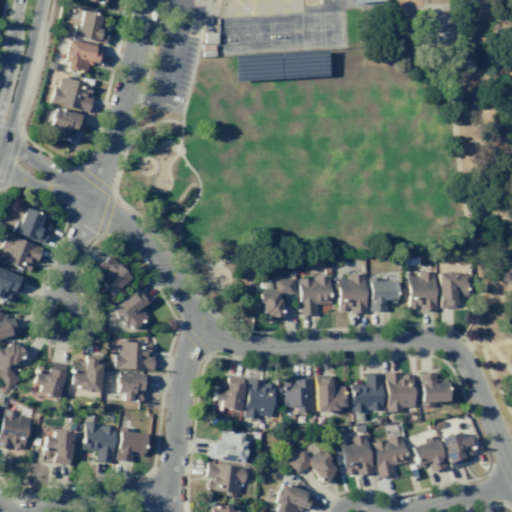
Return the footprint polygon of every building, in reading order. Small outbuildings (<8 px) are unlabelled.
[(105,28),(102,43),(70,35),(73,23),(76,24),(79,10),(98,14),(95,26),(105,28)] [(97,63),(100,48),(66,39),(65,46),(63,45),(61,53),(63,53),(61,60),(65,61),(64,69),(83,73),(85,64),(89,65),(90,61),(97,63)] [(57,64),(56,70),(45,67),(47,61),(57,64)] [(58,77),(62,78),(63,75),(70,77),(69,80),(90,86),(87,95),(84,94),(84,95),(89,97),(85,112),(48,101),(52,87),(55,87),(58,77)] [(52,107),(84,116),(79,132),(70,129),(70,130),(71,131),(68,141),(50,135),(53,124),(47,122),(52,107)] [(44,215),(19,208),(12,234),(41,242),(46,226),(42,225),(44,215)] [(0,261),(26,271),(30,261),(34,262),(39,248),(3,234),(0,241),(0,261)] [(109,295),(127,277),(108,256),(89,273),(109,295)] [(17,294),(23,277),(0,269),(0,299),(6,301),(10,291),(17,294)] [(404,276),(405,310),(432,309),(431,271),(415,271),(415,276),(404,276)] [(453,307),(453,296),(465,295),(464,272),(435,273),(437,308),(453,307)] [(363,312),(361,273),(345,274),(345,278),(334,278),(335,310),(348,310),(348,312),(363,312)] [(326,277),(296,278),(296,315),(312,314),(312,304),(327,303),(326,277)] [(292,293),(291,278),(271,279),(271,281),(257,282),(259,317),(279,315),(278,294),(292,293)] [(393,303),(393,278),(366,279),(367,310),(382,310),(382,303),(393,303)] [(145,317),(138,310),(147,302),(135,287),(109,309),(127,331),(145,317)] [(12,314),(0,316),(0,336),(17,331),(12,314)] [(0,384),(4,389),(16,380),(6,368),(22,354),(10,339),(0,347),(0,384)] [(149,342),(115,341),(115,352),(112,352),(111,368),(149,369),(149,342)] [(97,358),(82,357),(82,364),(68,363),(67,389),(97,390),(97,358)] [(30,384),(36,385),(34,392),(55,397),(62,366),(47,362),(46,369),(34,366),(30,384)] [(382,372),(383,411),(400,411),(399,407),(410,406),(409,374),(398,375),(398,371),(382,372)] [(417,373),(418,404),(445,403),(444,379),(433,379),(432,372),(417,373)] [(120,401),(139,401),(139,390),(145,390),(146,374),(114,373),(114,393),(120,393),(120,401)] [(361,374),(362,384),(347,384),(348,411),(379,410),(378,373),(361,374)] [(223,383),(212,381),(210,400),(217,401),(216,407),(237,410),(241,378),(224,375),(223,383)] [(342,409),(342,385),(328,386),(328,375),(312,376),(313,410),(342,409)] [(268,416),(271,382),(244,379),(241,418),(255,419),(256,415),(268,416)] [(280,380),(281,406),(293,406),(294,412),(309,411),(307,379),(280,380)] [(0,447),(20,451),(26,417),(16,415),(17,411),(1,408),(0,411),(0,447)] [(112,426),(81,423),(79,450),(94,451),(93,461),(108,463),(112,426)] [(140,456),(143,432),(117,428),(112,459),(128,462),(129,455),(140,456)] [(42,436),(39,455),(51,457),(50,462),(66,465),(71,433),(50,430),(49,437),(42,436)] [(206,459),(240,461),(242,432),(219,431),(218,443),(207,442),(206,459)] [(466,435),(458,437),(456,431),(438,435),(445,465),(472,459),(466,435)] [(342,476),(369,471),(362,433),(346,436),(347,440),(336,442),(342,476)] [(375,478),(390,475),(389,465),(403,462),(398,435),(368,441),(375,478)] [(425,465),(427,471),(441,467),(434,439),(408,445),(413,468),(425,465)] [(317,482),(334,472),(320,448),(304,458),(300,450),(285,460),(293,474),(306,466),(317,482)] [(243,467),(204,463),(202,477),(205,478),(204,490),(236,494),(237,482),(241,483),(243,467)] [(273,511),(293,511),(294,509),(303,511),(308,492),(277,483),(269,511),(273,511)]
